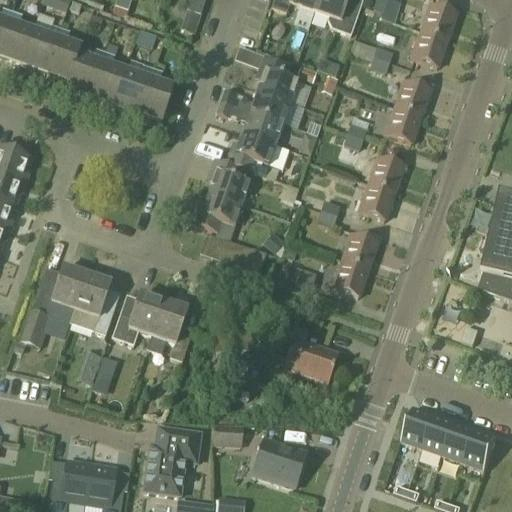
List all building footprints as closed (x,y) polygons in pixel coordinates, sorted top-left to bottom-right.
[(127,16),(132,0),(117,0),(113,11),(127,16)] [(192,0),(187,15),(200,19),(206,0),(192,0)] [(289,9),(314,17),(319,0),(275,0),(271,13),(285,18),(289,9)] [(363,3),(355,0),(319,0),(314,17),(339,25),(335,35),(350,41),(363,3)] [(382,19),(380,25),(393,29),(399,8),(382,2),(375,0),(374,0),(369,15),(382,19)] [(430,9),(420,37),(446,46),(455,18),(430,9)] [(2,13),(0,18),(0,49),(11,17),(2,13)] [(21,20),(11,17),(0,49),(0,62),(19,69),(31,37),(17,32),(21,20)] [(45,42),(31,37),(19,69),(43,77),(58,33),(49,30),(45,42)] [(43,77),(67,85),(77,60),(80,54),(65,49),(69,37),(58,33),(43,77)] [(446,46),(420,37),(411,65),(436,73),(446,46)] [(253,69),(257,57),(238,51),(234,63),(253,69)] [(94,53),(90,65),(77,60),(67,85),(64,93),(88,101),(104,57),(94,53)] [(388,70),(392,59),(376,53),(372,63),(388,70)] [(115,60),(104,57),(88,101),(112,109),(124,76),(111,72),(115,60)] [(260,85),(256,97),(290,109),(297,87),(285,83),(289,72),(262,63),(255,84),(260,85)] [(385,80),(388,70),(372,63),(368,74),(385,80)] [(142,70),(139,82),(124,76),(112,109),(136,118),(151,73),(142,70)] [(162,77),(151,73),(136,118),(160,126),(171,93),(158,88),(162,77)] [(403,86),(394,114),(419,122),(429,94),(403,86)] [(290,109),(256,97),(252,108),(247,106),(245,103),(224,95),(220,107),(283,129),(290,109)] [(275,150),(283,129),(220,107),(216,119),(237,126),(240,125),(245,127),(241,138),(275,150)] [(419,122),(394,114),(384,142),(410,150),(419,122)] [(346,140),(363,146),(366,135),(350,130),(346,140)] [(241,138),(238,149),(232,147),(225,168),(214,164),(213,165),(252,178),(255,168),(267,172),(275,150),(241,138)] [(359,157),(363,146),(346,140),(343,149),(342,151),(359,157)] [(0,179),(21,187),(29,163),(0,152),(0,179)] [(377,162),(367,190),(393,199),(403,171),(377,162)] [(211,187),(207,198),(242,210),(249,189),(237,185),(241,175),(252,178),(213,165),(206,185),(211,187)] [(0,206),(13,211),(21,187),(0,179),(0,206)] [(393,199),(367,190),(358,217),(384,226),(393,199)] [(511,195),(478,296),(511,307),(511,195)] [(198,208),(195,217),(191,229),(218,239),(222,227),(234,231),(242,210),(207,198),(203,209),(198,208)] [(0,232),(5,234),(13,211),(0,206),(0,232)] [(323,206),(319,218),(336,222),(339,212),(323,206)] [(333,233),(336,222),(319,218),(316,228),(333,233)] [(211,264),(218,243),(207,239),(199,260),(211,264)] [(350,239),(341,266),(366,275),(376,247),(350,239)] [(229,247),(218,243),(211,264),(222,268),(229,247)] [(229,247),(222,268),(233,271),(241,250),(229,247)] [(252,254),(241,250),(233,271),(245,275),(252,254)] [(266,259),(252,254),(245,275),(244,278),(258,283),(266,259)] [(366,275),(341,266),(331,294),(357,303),(366,275)] [(289,286),(295,288),(296,285),(313,291),(317,280),(293,272),(289,286)] [(50,307),(74,315),(86,281),(62,273),(50,307)] [(101,314),(110,289),(86,281),(74,315),(69,328),(92,337),(104,341),(112,318),(101,314)] [(296,285),(295,288),(291,299),(309,304),(313,291),(296,285)] [(140,299),(131,325),(119,321),(111,343),(123,347),(132,350),(137,337),(151,342),(163,307),(140,299)] [(187,315),(163,307),(151,342),(147,356),(161,361),(166,347),(174,350),(169,363),(181,367),(189,345),(178,341),(187,315)] [(50,324),(46,322),(31,317),(20,345),(40,352),(50,324)] [(292,346),(287,359),(332,374),(337,360),(303,348),(307,337),(292,332),(288,344),(292,346)] [(326,390),(332,374),(287,359),(261,350),(256,365),(326,390)] [(91,390),(100,360),(84,355),(75,385),(91,390)] [(105,399),(117,365),(102,360),(91,394),(105,399)] [(17,379),(17,400),(31,400),(31,379),(17,379)] [(30,401),(50,405),(54,386),(35,382),(30,401)] [(412,414),(401,448),(421,455),(433,421),(412,414)] [(433,421),(421,455),(442,462),(454,428),(433,421)] [(454,428),(442,462),(463,469),(475,436),(454,428)] [(240,452),(242,431),(213,429),(212,450),(240,452)] [(150,452),(143,497),(178,502),(183,467),(194,469),(199,440),(175,436),(172,455),(150,452)] [(475,436),(463,469),(484,477),(496,443),(475,436)] [(0,461),(15,464),(18,445),(1,442),(0,452),(0,461)] [(294,494),(305,460),(262,446),(251,480),(294,494)] [(66,511),(67,508),(84,511),(90,471),(65,467),(65,470),(62,488),(51,487),(47,511),(66,511)] [(115,475),(90,471),(84,511),(92,511),(120,511),(123,498),(112,496),(115,477),(115,475)] [(396,491),(394,499),(405,503),(408,495),(396,491)] [(408,495),(405,503),(416,507),(419,499),(408,495)] [(0,501),(0,511),(20,511),(21,505),(0,501)]
